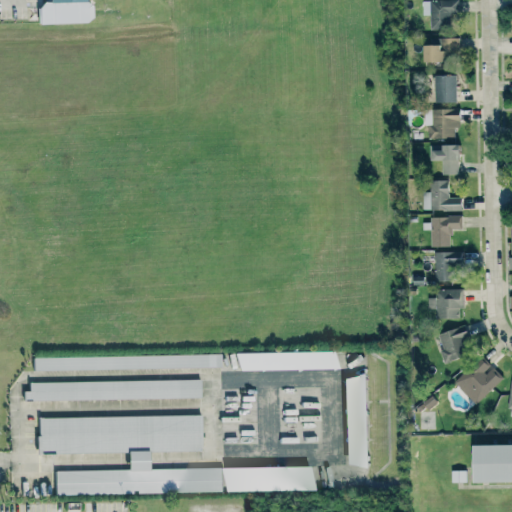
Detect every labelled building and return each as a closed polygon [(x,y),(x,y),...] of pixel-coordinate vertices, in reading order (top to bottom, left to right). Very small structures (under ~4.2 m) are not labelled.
[(45,0),(46,1),(35,1),(36,24),(89,23),(89,2),(82,2),(82,0),(45,0)] [(456,0),(448,0),(422,0),(422,15),(430,15),(430,29),(448,29),(448,15),(457,15),(456,0)] [(458,38),(420,39),(421,61),(438,61),(438,53),(458,53),(458,38)] [(453,74),(432,74),(433,102),(454,101),(453,74)] [(458,108),(425,109),(425,138),(453,138),(453,128),(458,127),(458,108)] [(456,174),(455,143),(439,144),(439,149),(429,149),(430,160),(440,160),(440,174),(456,174)] [(422,191),(421,210),(459,211),(459,197),(448,196),(448,180),(429,179),(429,191),(422,191)] [(461,228),(461,215),(429,216),(430,246),(450,245),(449,228),(461,228)] [(433,280),(452,281),(452,272),(459,272),(460,251),(434,250),(433,280)] [(462,288),(434,289),(435,297),(426,297),(426,308),(434,308),(435,318),(458,317),(458,308),(463,308),(462,288)] [(441,350),(438,350),(442,363),(469,354),(460,326),(436,333),(441,350)] [(233,353),(233,370),(332,368),(332,350),(233,353)] [(30,357),(30,371),(219,367),(218,354),(30,357)] [(474,403),(502,378),(481,355),(453,381),(474,403)] [(366,465),(364,375),(340,376),(342,466),(366,465)] [(198,379),(26,382),(26,391),(20,391),(20,400),(198,398),(198,379)] [(53,494),(224,491),(308,490),(308,466),(147,469),(146,451),(200,450),(199,414),(33,417),(34,453),(124,451),(125,469),(53,470),(53,494)] [(511,443),(469,444),(469,482),(511,481),(511,443)]
